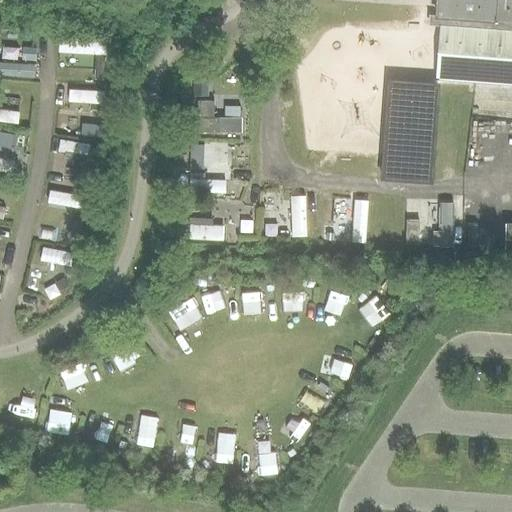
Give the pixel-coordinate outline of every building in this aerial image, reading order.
[(511,0),(438,0),(438,16),(429,16),(428,25),(439,26),(435,79),(511,84),(511,0)] [(57,36),(57,51),(106,52),(106,37),(57,36)] [(0,73),(35,75),(35,62),(0,61),(0,73)] [(380,79),(377,179),(430,181),(434,81),(380,79)] [(67,88),(67,101),(99,102),(100,89),(67,88)] [(198,98),(197,131),(241,131),(241,116),(214,115),(214,99),(198,98)] [(0,107),(0,119),(23,122),(24,109),(0,107)] [(108,131),(99,130),(98,140),(107,141),(108,131)] [(58,139),(57,152),(95,155),(96,142),(58,139)] [(0,169),(11,172),(15,160),(0,156),(0,169)] [(226,193),(227,178),(193,177),(193,192),(226,193)] [(305,194),(289,194),(290,236),(307,235),(305,194)] [(190,238),(224,238),(225,223),(213,223),(213,217),(190,217),(190,238)] [(41,245),(39,259),(72,264),(74,250),(41,245)] [(170,330),(188,320),(179,303),(161,313),(170,330)]
